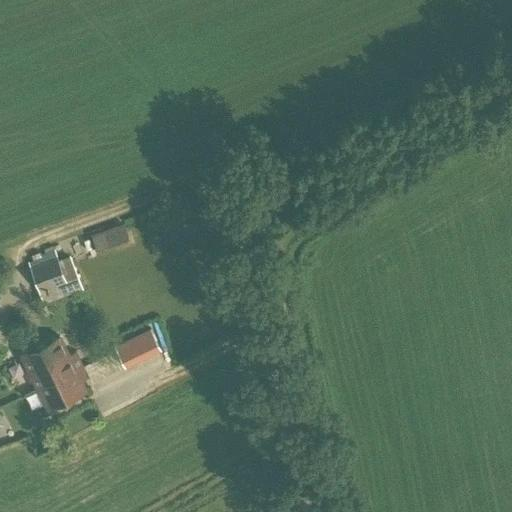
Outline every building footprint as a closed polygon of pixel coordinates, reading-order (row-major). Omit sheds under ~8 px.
[(97,252),(130,240),(124,223),(91,234),(97,252)] [(58,259),(56,253),(28,263),(44,303),(83,288),(70,254),(58,259)] [(88,277),(99,306),(112,301),(101,273),(88,277)] [(161,349),(150,327),(114,345),(117,351),(125,367),(161,349)] [(64,375),(83,366),(75,351),(68,354),(59,336),(22,353),(39,388),(50,382),(52,385),(58,382),(55,377),(62,373),(64,375)] [(50,382),(39,388),(49,408),(86,391),(80,380),(88,376),(83,366),(64,375),(62,373),(55,377),(58,382),(52,385),(50,382)]
